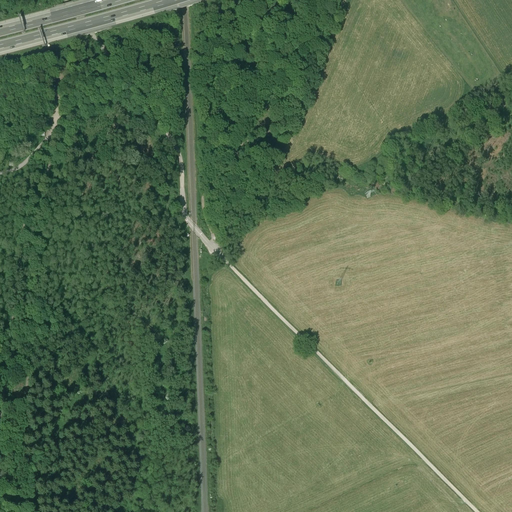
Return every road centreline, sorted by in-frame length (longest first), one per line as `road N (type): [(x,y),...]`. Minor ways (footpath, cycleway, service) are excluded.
road 1 (track): [(112,59),(181,152),(182,218),(477,511)]
road 2 (track): [(218,254),(205,221),(211,154),(292,119),(344,0)]
road 3 (unknown): [(34,150),(0,417)]
road 4 (unclassified): [(0,167),(18,164),(51,136),(112,59),(66,0)]
road 5 (track): [(51,136),(30,331)]
road 6 (motorway): [(0,49),(181,0)]
road 7 (track): [(30,331),(18,506)]
